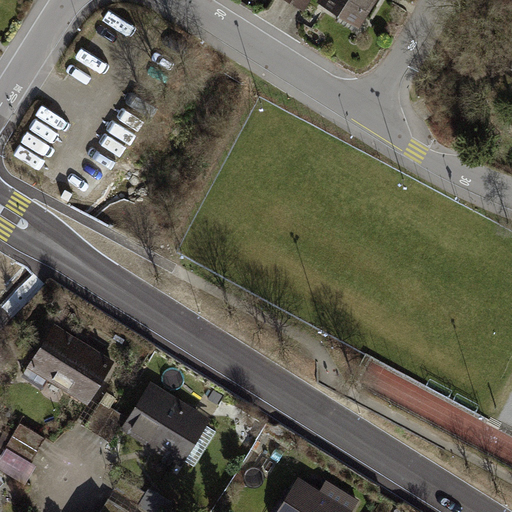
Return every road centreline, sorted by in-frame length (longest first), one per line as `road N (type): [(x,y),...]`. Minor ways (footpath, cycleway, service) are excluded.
road 1 (tertiary): [(473,511),(0,216)]
road 2 (residential): [(369,113),(193,0)]
road 3 (residential): [(511,194),(369,113)]
road 4 (residential): [(71,0),(0,109)]
road 5 (residential): [(433,0),(369,113)]
